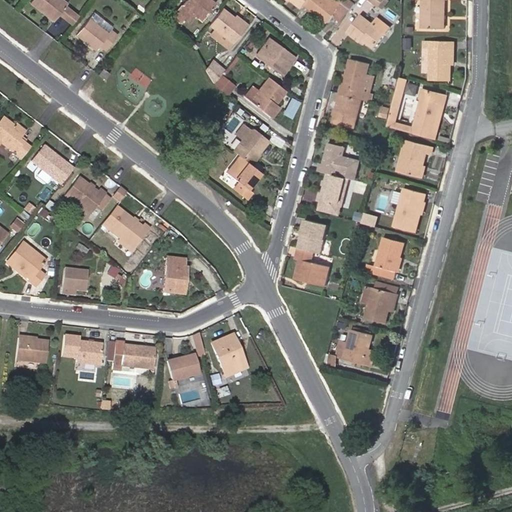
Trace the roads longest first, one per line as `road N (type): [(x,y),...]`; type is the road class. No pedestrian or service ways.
road 1 (residential): [(353,462),(389,431),(478,89),(482,0)]
road 2 (residential): [(0,42),(184,187),(232,232),(263,284)]
road 3 (residential): [(257,0),(326,57),(263,284)]
road 4 (residential): [(263,284),(178,327),(0,303)]
road 5 (residential): [(263,284),(353,462)]
